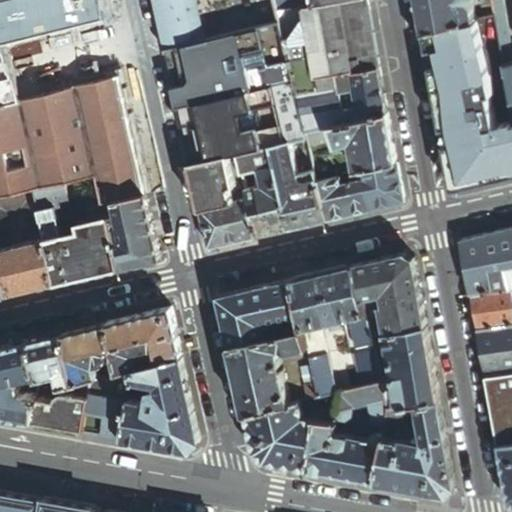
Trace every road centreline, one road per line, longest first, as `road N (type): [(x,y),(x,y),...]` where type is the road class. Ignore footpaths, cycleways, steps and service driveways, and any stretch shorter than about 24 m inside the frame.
road 1 (residential): [(434,220),(485,511)]
road 2 (residential): [(188,276),(128,0)]
road 3 (residential): [(188,276),(434,220)]
road 4 (residential): [(234,493),(0,453)]
road 5 (residential): [(394,0),(434,220)]
road 6 (residential): [(234,493),(188,276)]
road 7 (residential): [(0,322),(188,276)]
